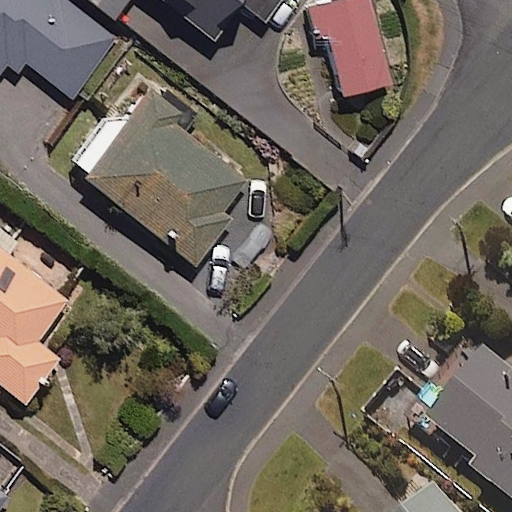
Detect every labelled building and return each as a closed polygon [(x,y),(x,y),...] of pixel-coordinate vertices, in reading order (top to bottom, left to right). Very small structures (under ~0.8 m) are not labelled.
[(0,0),(0,69),(12,54),(69,98),(109,47),(48,0),(0,0)] [(88,0),(110,18),(119,7),(125,0),(159,0),(207,40),(237,4),(264,27),(286,0),(88,0)] [(389,82),(365,0),(330,0),(314,5),(340,96),(389,82)] [(184,118),(148,90),(78,178),(190,267),(254,187),(178,126),(184,118)] [(68,297),(0,242),(0,387),(21,404),(57,359),(33,340),(68,297)] [(511,378),(490,361),(432,437),(481,475),(476,481),(511,509),(511,378)] [(454,511),(440,497),(423,511),(454,511)]
